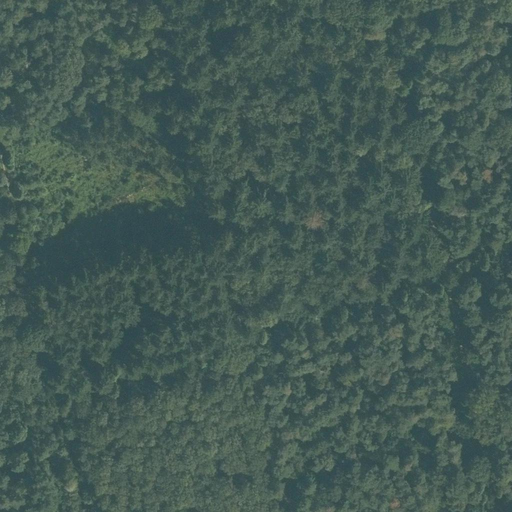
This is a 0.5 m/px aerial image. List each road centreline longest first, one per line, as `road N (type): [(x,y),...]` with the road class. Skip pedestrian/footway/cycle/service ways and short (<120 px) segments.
road 1 (track): [(0,419),(448,271)]
road 2 (track): [(88,511),(0,145)]
road 3 (track): [(181,87),(448,0)]
road 4 (track): [(383,0),(448,271)]
road 5 (track): [(505,511),(448,271)]
